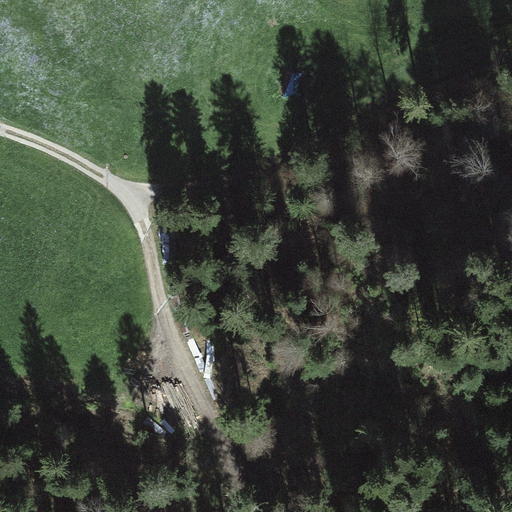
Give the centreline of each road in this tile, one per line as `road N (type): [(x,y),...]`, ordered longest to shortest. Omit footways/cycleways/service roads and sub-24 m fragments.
road 1 (track): [(241,511),(212,419),(166,326),(136,212),(90,169),(0,128)]
road 2 (track): [(118,187),(239,178),(441,75),(511,55)]
